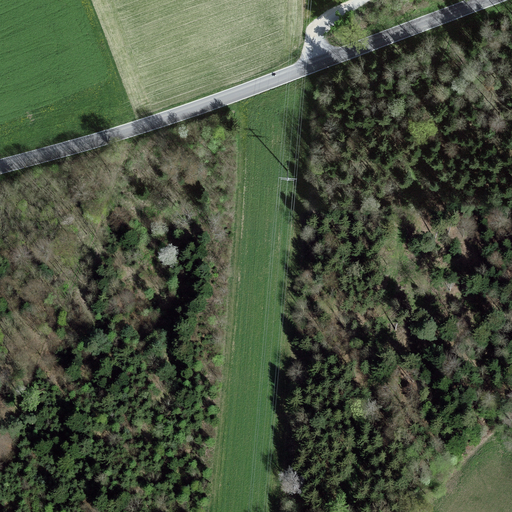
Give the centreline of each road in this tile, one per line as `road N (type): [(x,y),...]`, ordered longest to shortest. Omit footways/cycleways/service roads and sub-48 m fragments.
road 1 (track): [(452,12),(455,52),(419,153),(392,320),(345,511)]
road 2 (tertiary): [(484,0),(193,108),(0,164)]
